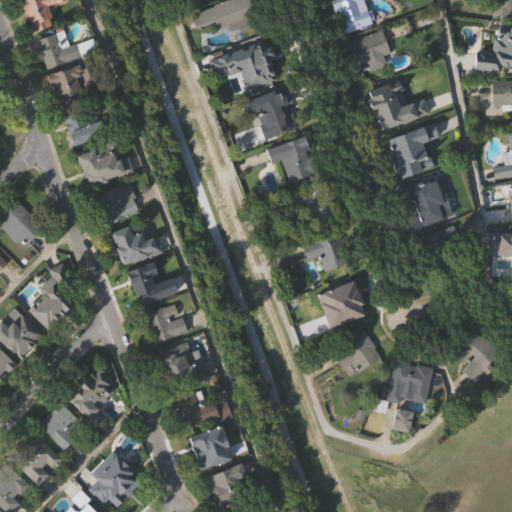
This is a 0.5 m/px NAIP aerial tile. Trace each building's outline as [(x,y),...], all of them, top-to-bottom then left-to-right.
[(65,0),(66,1),(54,6),(52,11),(47,14),(48,18),(44,19),(47,25),(29,32),(19,11),(17,11),(14,1),(16,0),(65,0)] [(243,0),(248,11),(219,21),(213,7),(215,6),(213,3),(204,6),(202,0),(243,0)] [(350,0),(354,11),(333,19),(326,0),(350,0)] [(504,0),(511,2),(511,39),(510,46),(504,45),(502,50),(493,48),(495,42),(493,41),(504,0)] [(362,32),(365,40),(372,38),(378,53),(373,55),(374,58),(365,61),(364,58),(344,65),(337,48),(343,46),(340,40),(337,41),(332,26),(381,8),(387,23),(362,32)] [(70,30),(66,17),(23,30),(33,63),(54,57),(50,44),(59,41),(57,34),(70,30)] [(245,59),(229,65),(228,61),(220,64),(211,40),(248,26),(259,54),(245,59)] [(56,36),(59,43),(66,41),(69,47),(78,44),(82,57),(48,70),(37,41),(56,34),(56,36)] [(511,56),(511,98),(493,98),(493,82),(498,82),(498,68),(505,68),(505,56),(511,56)] [(89,72),(93,83),(84,86),(80,77),(72,80),(76,89),(72,90),(75,101),(58,106),(52,86),(44,89),(40,75),(85,60),(89,72)] [(385,97),(370,102),(368,97),(358,101),(350,78),(385,65),(394,88),(384,92),(385,97)] [(267,71),(277,101),(253,110),(249,100),(238,104),(235,97),(220,103),(215,91),(267,71)] [(48,105),(52,119),(56,117),(62,136),(86,128),(83,119),(97,114),(90,92),(48,105)] [(511,139),(497,140),(496,136),(492,136),(490,111),(511,109),(511,139)] [(88,124),(89,127),(105,121),(110,136),(75,148),(64,118),(84,111),(88,124)] [(400,112),(405,128),(408,127),(412,136),(409,137),(415,153),(398,159),(395,149),(388,152),(383,137),(373,141),(367,124),(400,112)] [(278,152),(265,157),(263,153),(255,156),(246,131),(285,117),(292,135),(286,138),(290,148),(278,152)] [(103,166),(97,148),(84,153),(80,143),(64,149),(74,177),(103,166)] [(97,152),(102,166),(116,161),(122,179),(90,191),(79,158),(97,152)] [(420,172),(420,173),(428,170),(431,180),(425,183),(431,200),(405,210),(400,196),(403,195),(396,177),(402,175),(399,166),(415,160),(420,172)] [(511,163),(508,164),(510,183),(503,184),(505,197),(493,198),(495,209),(511,206),(511,163)] [(308,183),(311,190),(315,188),(320,204),(292,215),(283,192),(273,196),(267,182),(306,167),(312,182),(308,183)] [(134,203),(129,188),(118,191),(113,174),(78,185),(88,217),(134,203)] [(141,215),(119,227),(118,225),(110,229),(102,215),(101,215),(96,205),(97,204),(94,198),(129,181),(137,198),(134,199),(141,215)] [(33,237),(25,244),(19,238),(15,243),(0,228),(0,220),(7,213),(4,211),(15,200),(43,226),(33,237)] [(438,222),(438,223),(442,222),(446,233),(443,234),(450,252),(423,262),(411,229),(420,226),(416,217),(433,210),(438,222)] [(291,228),(299,256),(329,247),(320,219),(291,228)] [(140,227),(146,239),(153,235),(160,252),(139,262),(138,260),(127,264),(126,263),(119,266),(116,258),(113,260),(109,250),(113,248),(113,246),(111,247),(109,243),(108,244),(104,234),(121,227),(124,234),(140,227)] [(0,253),(0,255),(26,279),(44,259),(18,234),(0,253)] [(419,269),(423,281),(458,269),(454,256),(419,269)] [(158,267),(149,270),(145,259),(132,264),(130,257),(112,263),(124,297),(163,283),(158,267)] [(59,294),(70,305),(47,330),(25,310),(39,295),(45,295),(47,285),(44,281),(48,277),(46,270),(60,263),(69,284),(59,294)] [(335,264),(348,299),(327,306),(320,286),(308,291),(302,276),(335,264)] [(497,287),(511,287),(511,264),(498,264),(497,287)] [(147,271),(151,279),(155,278),(157,284),(167,279),(173,292),(139,307),(127,278),(147,270),(147,271)] [(441,312),(429,317),(418,290),(456,275),(467,302),(441,312)] [(0,302),(9,294),(0,285),(0,302)] [(28,341),(48,360),(73,335),(57,319),(71,305),(59,293),(50,303),(53,306),(40,319),(45,324),(28,341)] [(173,305),(177,316),(167,320),(168,323),(180,318),(186,331),(153,344),(148,332),(146,333),(139,317),(142,316),(142,314),(162,306),(163,308),(173,305)] [(353,311),(365,342),(340,351),(339,349),(335,351),(330,338),(334,337),(333,335),(323,339),(318,325),(353,311)] [(20,312),(41,333),(16,358),(0,342),(0,321),(5,326),(20,312)] [(184,344),(192,362),(199,359),(206,374),(192,379),(190,376),(163,387),(156,371),(155,372),(152,363),(157,361),(155,355),(183,342),(184,344)] [(476,366),(481,371),(482,370),(498,383),(482,403),(466,389),(460,396),(455,392),(465,347),(476,366)] [(0,352),(13,365),(0,378),(0,352)] [(102,416),(102,418),(95,426),(93,424),(91,426),(72,408),(65,401),(66,400),(62,395),(67,389),(72,387),(73,380),(82,376),(97,363),(102,368),(108,385),(106,386),(111,390),(104,397),(106,399),(96,407),(102,416)] [(378,389),(346,411),(340,401),(339,402),(327,385),(361,363),(378,389)] [(207,405),(199,380),(191,383),(187,373),(158,383),(170,417),(207,405)] [(0,410),(16,394),(0,379),(0,410)] [(410,396),(416,397),(416,394),(434,398),(426,434),(411,431),(413,419),(404,417),(400,434),(389,432),(386,443),(373,440),(375,428),(386,430),(389,416),(384,415),(387,403),(392,404),(395,390),(411,393),(410,396)] [(193,392),(198,405),(222,397),(228,415),(216,420),(213,415),(183,428),(173,399),(193,392)] [(68,429),(97,458),(107,448),(98,439),(118,419),(99,399),(68,429)] [(64,447),(62,448),(36,425),(58,402),(79,422),(67,434),(72,439),(64,447)] [(61,459),(51,469),(44,462),(39,467),(46,473),(35,485),(4,455),(30,429),(61,459)] [(214,430),(215,433),(222,430),(231,455),(196,469),(190,454),(194,453),(189,439),(214,430)] [(63,479),(85,458),(63,434),(40,455),(63,479)] [(416,443),(413,457),(410,456),(408,463),(391,459),(394,437),(416,443)] [(28,485),(19,495),(16,492),(10,498),(16,504),(8,511),(3,511),(0,509),(0,464),(3,461),(28,485)] [(229,498),(217,505),(204,476),(237,462),(242,475),(223,483),(229,498)] [(104,464),(119,480),(125,474),(135,483),(125,493),(127,496),(114,509),(86,482),(104,464)] [(33,511),(43,511),(52,504),(51,502),(62,491),(39,466),(13,490),(33,511)] [(98,511),(96,511),(142,511),(143,511),(113,482),(91,504),(98,511)] [(73,511),(75,511),(69,505),(80,494),(97,511),(73,511)] [(247,511),(239,494),(208,509),(209,511),(247,511)]
